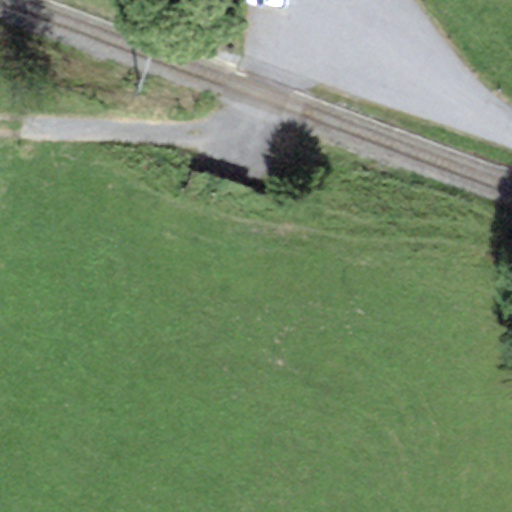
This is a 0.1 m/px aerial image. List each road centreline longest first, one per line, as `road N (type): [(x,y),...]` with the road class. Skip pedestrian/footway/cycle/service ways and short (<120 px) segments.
road 1 (track): [(0,128),(236,137),(299,39)]
road 2 (unclassified): [(511,120),(299,39)]
